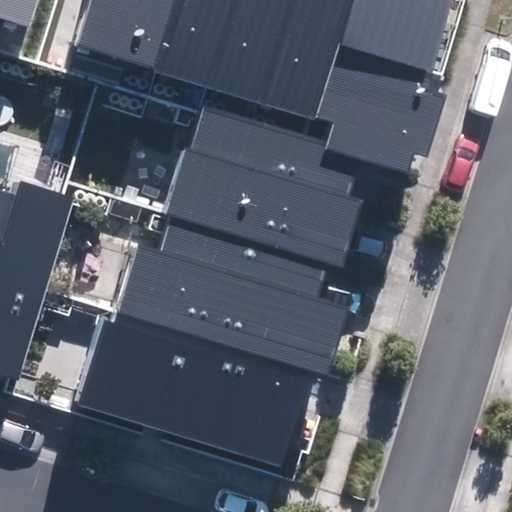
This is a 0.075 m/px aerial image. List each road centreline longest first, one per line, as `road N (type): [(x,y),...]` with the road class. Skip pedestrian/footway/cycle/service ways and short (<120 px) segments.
road 1 (residential): [(406,511),(511,161)]
road 2 (residential): [(0,465),(158,511)]
